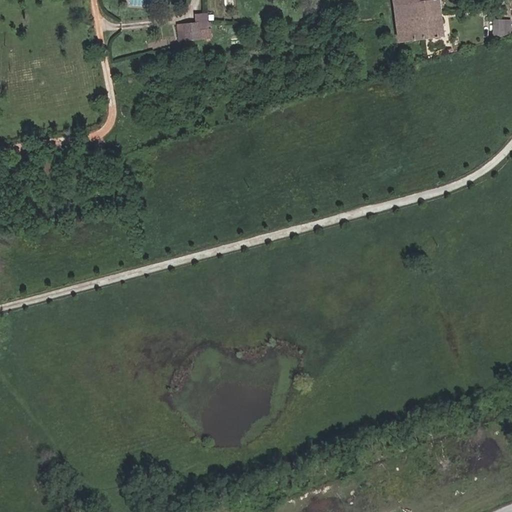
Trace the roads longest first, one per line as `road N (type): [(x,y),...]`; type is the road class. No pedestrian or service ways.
road 1 (track): [(0,304),(462,185),(511,148)]
road 2 (track): [(0,152),(105,124),(111,97),(93,0)]
